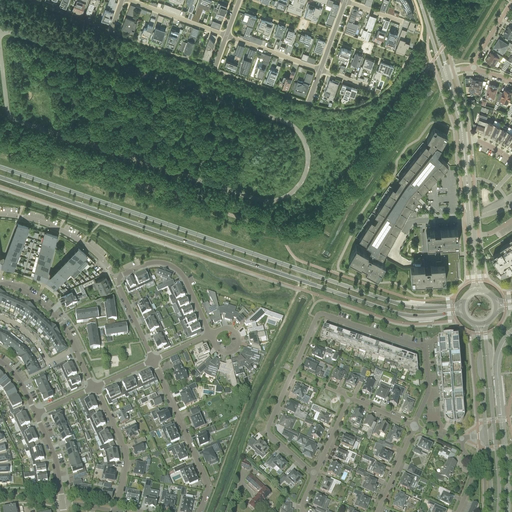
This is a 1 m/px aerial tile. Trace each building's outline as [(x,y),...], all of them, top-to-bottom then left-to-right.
[(68,4),(69,4),(69,0),(61,0),(59,6),(65,8),(66,8),(68,4)] [(81,11),(83,12),(86,0),(82,0),(82,2),(77,0),(75,4),(74,4),(72,10),(76,11),(75,12),(80,14),(81,11)] [(89,0),(85,13),(93,16),(95,10),(93,9),(95,4),(97,5),(98,0),(89,0)] [(108,23),(109,21),(110,21),(117,3),(114,2),(115,0),(109,0),(108,5),(111,6),(109,11),(105,10),(101,20),(108,23)] [(195,3),(196,0),(186,0),(186,3),(190,4),(187,11),(190,12),(187,18),(191,20),(193,13),(192,13),(194,5),(195,2),(195,3)] [(208,9),(211,1),(208,0),(199,0),(194,14),(200,16),(201,13),(200,13),(202,7),(208,9)] [(273,5),(273,6),(283,10),(286,0),(277,0),(277,1),(275,0),(275,1),(273,5)] [(297,0),(294,0),(293,5),(289,3),(286,11),(293,13),(297,0)] [(297,0),(293,13),(300,16),(303,9),(299,7),(301,2),(303,3),(304,0),(297,0)] [(336,4),(337,2),(330,0),(327,0),(326,5),(332,8),(328,17),(327,22),(332,23),(331,25),(330,26),(332,26),(339,5),(336,4)] [(394,0),(395,0),(394,0),(398,0),(400,1),(402,4),(404,7),(403,7),(408,16),(409,15),(412,15),(413,15),(410,8),(409,4),(407,1),(406,0),(394,0)] [(223,19),(227,8),(226,8),(226,6),(218,3),(216,8),(218,9),(216,13),(221,14),(220,18),(223,19)] [(307,9),(304,17),(310,19),(314,6),(308,4),(306,9),(307,9)] [(310,19),(316,21),(319,13),(320,13),(322,9),(314,6),(310,19)] [(134,13),(128,11),(124,21),(126,22),(125,24),(123,23),(122,27),(123,27),(122,29),(129,31),(129,30),(133,32),(133,33),(137,22),(136,22),(136,21),(131,19),(134,13)] [(243,19),(242,21),(248,23),(243,36),(243,38),(250,41),(252,35),(249,34),(256,17),(246,13),(245,15),(244,15),(243,16),(244,17),(243,19)] [(344,32),(354,35),(358,25),(353,23),(356,16),(351,14),(344,32)] [(361,36),(368,39),(371,32),(370,32),(371,30),(372,30),(376,18),(369,15),(365,26),(368,27),(367,31),(363,30),(361,36)] [(149,35),(149,33),(150,33),(150,31),(151,31),(155,20),(151,18),(148,26),(147,26),(146,28),(144,28),(143,31),(142,31),(140,36),(147,38),(148,34),(149,35)] [(266,21),(264,21),(264,20),(260,18),(258,23),(259,23),(257,30),(263,32),(265,24),(266,21)] [(380,42),(382,39),(383,39),(389,22),(383,19),(382,20),(384,21),(381,31),(378,30),(376,36),(375,36),(373,39),(380,42)] [(266,21),(265,24),(263,32),(270,34),(272,27),(270,27),(272,23),(266,21)] [(410,22),(409,25),(407,29),(414,31),(416,27),(414,27),(415,23),(410,22)] [(281,39),(285,27),(281,26),(281,25),(279,25),(278,25),(274,34),(278,36),(277,38),(281,39)] [(511,40),(511,37),(511,28),(509,26),(507,29),(506,29),(505,32),(503,35),(511,40)] [(161,43),(165,31),(155,27),(150,39),(161,43)] [(173,48),(175,42),(175,41),(175,39),(176,40),(179,33),(175,31),(175,30),(172,28),(169,37),(170,37),(169,39),(168,39),(166,45),(173,48)] [(294,30),(288,28),(285,38),(289,40),(287,44),(292,45),(295,36),(292,35),(294,30)] [(397,45),(395,50),(398,51),(399,51),(404,53),(406,48),(407,48),(407,49),(409,43),(405,42),(405,40),(403,40),(407,31),(402,29),(396,45),(397,45)] [(394,44),(394,43),(393,43),(394,41),(395,41),(397,35),(398,32),(395,30),(394,34),(389,32),(385,45),(388,46),(387,47),(392,49),(392,48),(393,48),(394,44)] [(311,37),(305,34),(305,35),(301,33),(298,40),(311,45),(313,38),(310,37),(311,37)] [(197,36),(193,34),(191,41),(188,40),(187,43),(183,41),(180,50),(183,51),(184,51),(184,52),(184,51),(190,53),(190,54),(197,36)] [(208,60),(214,43),(217,36),(210,34),(202,58),(208,60)] [(318,39),(313,51),(321,53),(325,42),(318,39)] [(507,45),(501,41),(499,43),(498,42),(497,43),(496,43),(494,46),(495,47),(494,48),(501,52),(504,48),(511,51),(511,43),(509,42),(508,45),(507,45)] [(235,54),(235,55),(234,59),(231,58),(229,61),(228,61),(226,60),(224,64),(226,65),(226,67),(235,70),(237,65),(244,46),(238,44),(234,55),(235,53),(237,54),(236,55),(235,55),(236,54),(235,54)] [(351,51),(341,48),(337,58),(343,60),(343,59),(348,61),(350,55),(349,55),(351,51)] [(242,66),(240,72),(247,74),(247,73),(248,70),(249,68),(251,61),(255,51),(250,49),(248,54),(247,57),(249,58),(248,60),(244,59),(244,58),(242,62),(242,64),(242,66)] [(303,53),(300,59),(306,62),(309,55),(303,53)] [(355,53),(351,64),(358,66),(359,63),(361,64),(363,58),(361,57),(362,55),(355,53)] [(500,56),(499,58),(490,53),(486,60),(490,63),(490,64),(494,66),(495,66),(498,61),(500,62),(503,57),(500,56)] [(371,70),(374,61),(365,58),(362,67),(363,67),(371,70)] [(505,71),(511,62),(506,59),(503,63),(504,63),(501,70),(505,71)] [(263,61),(264,62),(262,68),(261,67),(256,66),(254,70),(255,71),(253,76),(260,78),(260,76),(261,77),(261,78),(261,79),(263,73),(264,73),(268,63),(263,60),(262,61),(263,61)] [(374,80),(374,79),(373,79),(374,78),(378,80),(381,72),(382,72),(390,74),(390,75),(392,71),(391,71),(391,70),(392,70),(393,67),(380,62),(378,68),(378,70),(376,69),(373,79),(374,80)] [(273,84),(275,78),(276,78),(280,66),(277,65),(274,71),(270,69),(266,81),(273,84)] [(288,89),(292,79),(293,79),(295,72),(291,70),(289,78),(283,76),(281,82),(283,82),(282,87),(288,89)] [(312,75),(311,76),(307,74),(306,75),(305,76),(306,77),(304,82),(301,81),(301,82),(297,81),(297,83),(296,83),(293,91),(294,92),(294,90),(298,92),(298,93),(304,95),(305,92),(306,93),(312,75)] [(330,96),(333,97),(334,95),(339,83),(332,80),(332,81),(329,80),(327,85),(328,86),(328,88),(327,87),(323,98),(328,100),(330,96)] [(482,80),(478,81),(472,80),(472,83),(465,84),(466,94),(471,94),(471,92),(480,94),(481,90),(482,85),(483,81),(482,81),(482,80)] [(346,101),(348,95),(354,97),(357,89),(342,83),(339,92),(343,93),(341,99),(341,100),(341,101),(342,101),(342,102),(343,102),(343,103),(344,103),(344,102),(345,102),(346,102),(346,101)] [(493,85),(492,86),(489,85),(486,96),(494,98),(498,88),(495,87),(495,86),(493,85)] [(508,91),(507,91),(505,90),(503,93),(502,96),(501,100),(498,98),(494,109),(497,110),(500,103),(502,104),(504,101),(508,103),(510,99),(510,100),(511,96),(511,93),(511,92),(509,90),(508,91)] [(483,130),(486,121),(479,119),(476,128),(483,130)] [(490,133),(493,124),(486,121),(483,130),(490,133)] [(496,136),(500,127),(493,124),(490,133),(496,136)] [(507,131),(509,127),(502,124),(500,127),(496,136),(502,139),(507,131)] [(511,133),(507,131),(509,127),(507,131),(502,139),(508,142),(511,136),(511,133)] [(437,154),(447,136),(434,128),(427,140),(430,142),(428,146),(425,145),(423,142),(395,177),(398,179),(396,182),(393,180),(391,182),(394,184),(392,188),(389,186),(356,237),(370,247),(367,252),(356,245),(348,259),(360,266),(361,264),(366,267),(365,270),(377,277),(385,263),(373,257),(375,253),(382,257),(414,200),(412,198),(415,194),(417,196),(448,165),(437,154)] [(23,225),(18,223),(17,226),(16,228),(18,229),(26,232),(28,227),(23,225)] [(26,232),(18,229),(16,233),(15,233),(16,234),(16,233),(26,237),(27,232),(26,232)] [(456,262),(459,261),(457,229),(426,231),(427,247),(435,246),(435,245),(441,244),(441,250),(440,250),(441,261),(442,261),(442,265),(430,266),(430,268),(424,268),(424,266),(410,267),(411,283),(425,282),(425,280),(431,280),(431,281),(457,280),(456,262)] [(24,242),(26,237),(16,233),(16,234),(14,238),(13,238),(14,238),(24,242)] [(52,234),(46,233),(45,238),(54,240),(56,241),(56,240),(56,238),(57,235),(52,234)] [(511,237),(510,239),(511,241),(511,244),(510,242),(501,248),(502,250),(492,257),(499,267),(497,269),(502,274),(511,270),(511,237)] [(22,247),(24,242),(14,238),(12,243),(12,242),(12,243),(22,247)] [(20,251),(22,247),(12,243),(10,247),(10,248),(20,251)] [(88,257),(86,255),(82,251),(78,247),(76,249),(75,251),(76,252),(83,259),(85,261),(88,257)] [(18,256),(20,251),(10,248),(8,252),(9,253),(18,256)] [(72,255),(72,256),(82,265),(83,266),(86,262),(85,261),(83,259),(76,252),(72,255)] [(17,261),(18,256),(9,253),(7,257),(6,257),(7,258),(7,257),(17,261)] [(69,259),(68,259),(69,260),(78,269),(79,270),(83,266),(82,265),(72,256),(69,259)] [(15,266),(17,261),(7,257),(7,258),(5,262),(6,263),(6,262),(15,266)] [(69,260),(65,263),(75,273),(78,269),(69,260)] [(13,271),(15,266),(6,262),(6,263),(4,267),(9,269),(13,271)] [(65,263),(62,266),(61,267),(62,267),(69,274),(71,276),(75,273),(65,263)] [(66,278),(69,274),(62,267),(58,270),(58,271),(66,278)] [(163,271),(159,269),(157,275),(162,277),(161,278),(167,280),(165,284),(156,288),(158,292),(167,288),(173,285),(174,285),(172,281),(170,280),(172,274),(167,272),(163,270),(163,271)] [(62,282),(66,278),(58,271),(55,274),(54,274),(55,275),(62,282)] [(140,275),(145,286),(153,282),(150,276),(147,278),(145,273),(140,275)] [(59,285),(62,282),(55,275),(51,278),(52,279),(59,285)] [(145,286),(140,275),(134,277),(137,283),(134,284),(136,290),(145,286)] [(105,277),(95,282),(101,294),(111,289),(105,277)] [(55,289),(59,285),(52,279),(48,282),(52,286),(55,289)] [(82,284),(84,287),(94,282),(93,279),(82,284)] [(136,290),(134,284),(132,279),(126,281),(128,286),(126,288),(128,294),(136,290)] [(167,288),(171,296),(182,291),(180,286),(175,288),(173,285),(167,288)] [(64,295),(61,296),(62,300),(64,299),(65,302),(74,298),(72,291),(69,293),(68,291),(63,293),(64,295)] [(171,296),(168,298),(172,306),(175,305),(177,304),(177,303),(181,302),(180,299),(185,296),(182,291),(171,296)] [(202,305),(205,311),(205,310),(207,316),(212,314),(213,316),(215,320),(213,321),(214,325),(221,321),(220,315),(218,308),(215,294),(207,291),(214,306),(210,308),(207,303),(203,305),(202,305)] [(5,295),(5,294),(4,295),(0,304),(5,306),(9,298),(5,295)] [(66,305),(65,305),(66,309),(69,308),(70,310),(75,307),(75,305),(77,304),(76,302),(76,301),(80,299),(81,298),(79,296),(79,295),(74,298),(65,302),(66,305)] [(140,311),(151,306),(147,297),(141,300),(142,303),(137,306),(140,311)] [(10,308),(14,300),(9,298),(5,306),(10,308)] [(114,326),(114,324),(115,324),(115,322),(113,322),(113,321),(116,320),(116,315),(115,310),(114,303),(113,298),(110,299),(103,299),(104,305),(105,309),(106,318),(99,319),(98,313),(97,310),(92,311),(80,313),(75,313),(76,317),(77,323),(82,323),(82,322),(89,321),(89,323),(88,323),(88,325),(89,325),(90,327),(86,327),(87,333),(88,337),(89,345),(90,349),(93,349),(100,348),(99,342),(98,338),(97,329),(104,328),(105,334),(106,337),(111,337),(123,335),(128,334),(127,331),(126,324),(121,325),(114,326)] [(179,313),(181,312),(185,310),(183,307),(189,305),(186,299),(181,302),(177,303),(177,304),(175,305),(179,313)] [(15,311),(19,302),(14,300),(10,308),(15,311)] [(24,302),(23,304),(19,302),(15,311),(19,313),(23,304),(24,302)] [(24,302),(23,304),(19,313),(24,315),(30,306),(26,303),(24,302)] [(34,309),(32,307),(30,306),(24,315),(28,318),(35,311),(35,310),(35,309),(35,310),(34,309)] [(155,314),(151,306),(140,311),(142,316),(147,314),(149,317),(155,314)] [(227,308),(223,307),(218,308),(220,315),(223,314),(225,315),(224,319),(232,322),(233,318),(235,313),(236,308),(228,306),(227,308)] [(187,316),(192,313),(190,308),(185,310),(181,312),(179,313),(181,318),(178,319),(180,323),(183,322),(185,321),(185,320),(189,319),(189,318),(187,316)] [(35,311),(36,310),(36,309),(36,310),(35,310),(35,311),(28,318),(32,322),(38,315),(35,311)] [(246,323),(244,324),(246,326),(251,325),(252,325),(253,329),(252,329),(248,330),(249,336),(264,332),(263,331),(263,327),(256,329),(256,328),(256,325),(255,324),(256,324),(265,315),(267,313),(268,312),(260,309),(258,311),(256,313),(254,315),(246,323)] [(254,315),(251,312),(247,316),(243,312),(239,316),(238,314),(235,313),(233,318),(236,319),(237,320),(235,322),(237,324),(238,324),(239,326),(244,321),(246,323),(254,315)] [(157,319),(155,314),(152,315),(149,317),(150,320),(145,322),(146,324),(147,328),(152,325),(158,323),(157,319)] [(36,325),(42,318),(38,315),(32,322),(36,325)] [(193,327),(191,324),(196,322),(194,316),(189,318),(189,319),(185,320),(185,321),(183,322),(187,330),(189,329),(193,327)] [(40,329),(46,321),(42,318),(36,325),(40,329)] [(51,324),(50,325),(46,321),(40,329),(43,332),(50,325),(51,324)] [(162,331),(158,323),(152,325),(147,328),(150,333),(155,331),(156,333),(162,331)] [(51,324),(50,325),(43,332),(47,336),(55,329),(52,325),(51,324)] [(196,335),(195,332),(200,330),(198,325),(193,327),(189,329),(187,330),(190,338),(196,335)] [(327,340),(330,329),(324,327),(320,338),(327,340)] [(58,333),(57,331),(55,329),(47,336),(50,340),(58,335),(60,334),(59,333),(58,333)] [(333,342),(337,332),(330,329),(327,340),(333,342)] [(2,333),(0,338),(0,342),(0,343),(2,345),(3,344),(3,343),(9,336),(11,334),(4,331),(2,333)] [(166,339),(162,331),(156,333),(158,337),(153,339),(155,344),(166,339)] [(260,348),(259,347),(258,344),(261,343),(260,340),(265,339),(264,332),(249,336),(251,342),(249,342),(250,345),(252,345),(251,349),(258,351),(261,352),(260,348)] [(340,344),(343,334),(337,332),(333,342),(340,344)] [(60,334),(58,335),(50,340),(53,345),(61,340),(58,335),(60,334)] [(346,346),(350,336),(343,334),(340,344),(346,346)] [(7,347),(13,339),(9,336),(3,343),(3,344),(7,347)] [(352,349),(356,338),(350,336),(346,346),(352,349)] [(433,345),(433,346),(434,359),(440,418),(441,418),(444,418),(445,419),(445,420),(446,421),(447,422),(448,423),(449,423),(449,424),(450,424),(451,425),(452,425),(454,425),(455,425),(457,424),(458,424),(460,423),(461,422),(461,421),(462,421),(462,420),(463,419),(463,418),(464,417),(464,416),(461,393),(463,393),(463,392),(463,391),(459,343),(458,342),(457,342),(452,343),(451,341),(452,341),(451,341),(450,341),(448,341),(448,336),(446,337),(444,337),(443,337),(441,338),(439,338),(437,339),(438,341),(440,341),(440,342),(440,344),(437,344),(434,345),(433,345)] [(359,351),(362,340),(356,338),(352,349),(359,351)] [(11,350),(17,342),(13,339),(7,347),(11,350)] [(170,347),(166,339),(155,344),(157,350),(163,347),(164,350),(170,347)] [(55,349),(64,344),(61,340),(53,345),(55,349)] [(365,353),(369,343),(362,340),(359,351),(365,353)] [(15,353),(21,346),(17,342),(11,350),(15,353)] [(372,355),(375,345),(369,343),(365,353),(372,355)] [(67,348),(66,349),(64,344),(55,349),(58,354),(57,354),(67,348)] [(209,353),(207,350),(208,349),(207,346),(206,346),(203,347),(202,344),(194,347),(196,352),(197,355),(198,356),(200,360),(194,365),(195,366),(197,368),(209,358),(207,354),(209,353)] [(378,357),(382,347),(375,345),(372,355),(378,357)] [(20,356),(25,349),(21,346),(15,353),(19,356),(18,358),(20,356)] [(242,359),(250,366),(249,365),(251,363),(252,363),(255,360),(258,361),(259,357),(256,357),(258,351),(251,349),(246,347),(246,350),(244,349),(242,354),(246,355),(245,356),(242,359)] [(325,348),(324,351),(315,347),(314,350),(313,352),(312,355),(322,360),(324,356),(326,357),(328,356),(328,355),(331,356),(331,357),(332,360),(336,362),(339,354),(325,348)] [(385,360),(388,349),(382,347),(378,357),(385,360)] [(30,355),(25,349),(20,356),(18,358),(19,358),(21,362),(30,355)] [(391,362),(395,351),(388,349),(385,360),(391,362)] [(397,364),(401,354),(395,351),(391,362),(397,364)] [(404,366),(407,356),(401,354),(397,364),(404,366)] [(34,361),(30,355),(21,362),(24,365),(24,366),(26,365),(34,361)] [(169,359),(172,364),(179,361),(176,355),(169,359)] [(242,359),(240,356),(237,359),(235,359),(236,364),(237,364),(237,365),(232,366),(234,373),(235,373),(236,376),(240,375),(238,369),(244,368),(249,373),(253,369),(250,366),(242,359)] [(409,372),(414,358),(407,356),(404,366),(410,368),(409,372)] [(418,375),(416,359),(414,358),(409,372),(418,375)] [(215,362),(214,362),(213,363),(209,359),(205,363),(205,364),(203,366),(203,365),(196,371),(200,375),(205,370),(207,371),(208,372),(209,373),(210,374),(212,374),(211,376),(213,377),(215,378),(220,361),(216,360),(215,362)] [(317,367),(318,365),(307,360),(306,363),(306,362),(304,365),(305,366),(304,368),(313,372),(312,375),(321,379),(323,374),(320,373),(322,369),(317,367)] [(28,369),(37,366),(34,361),(26,365),(24,366),(26,365),(28,369)] [(220,364),(218,372),(221,373),(221,372),(223,372),(223,373),(224,375),(226,375),(227,377),(228,381),(230,381),(231,387),(232,387),(232,388),(237,389),(238,389),(237,385),(236,381),(234,373),(232,366),(231,361),(229,362),(226,362),(226,364),(227,365),(225,366),(225,365),(220,364)] [(63,374),(74,369),(72,364),(67,366),(65,363),(59,365),(63,374)] [(179,381),(180,382),(184,380),(183,378),(186,376),(183,369),(180,364),(179,365),(173,368),(176,374),(173,375),(176,382),(179,381)] [(40,370),(39,370),(37,366),(28,369),(30,374),(29,375),(28,375),(29,375),(40,370)] [(346,376),(349,370),(344,368),(343,371),(342,370),(341,373),(336,370),(335,373),(334,373),(332,376),(333,377),(332,380),(333,381),(335,382),(337,383),(337,382),(339,383),(343,375),(346,376)] [(73,380),(71,377),(76,374),(74,369),(63,374),(67,383),(73,380)] [(383,374),(377,371),(375,370),(375,371),(374,375),(376,376),(373,383),(367,380),(362,392),(363,392),(362,393),(365,394),(365,393),(367,394),(366,394),(369,395),(370,395),(374,385),(377,387),(376,389),(383,374)] [(149,385),(157,381),(154,375),(151,376),(149,371),(144,374),(149,385)] [(37,387),(48,381),(44,373),(38,376),(40,379),(34,381),(37,387)] [(149,385),(144,374),(138,376),(141,381),(138,382),(141,388),(149,385)] [(346,386),(351,388),(351,387),(355,388),(356,385),(357,385),(357,383),(358,384),(359,380),(360,379),(358,378),(358,375),(355,375),(354,378),(350,376),(346,384),(347,385),(346,386)] [(77,389),(75,386),(81,383),(78,378),(73,380),(67,383),(71,391),(77,389)] [(141,388),(138,382),(135,384),(133,379),(127,381),(132,392),(141,388)] [(8,381),(0,387),(3,391),(11,386),(11,385),(8,381)] [(39,391),(50,387),(47,382),(48,382),(48,381),(37,387),(39,391)] [(127,395),(132,392),(127,381),(122,384),(124,389),(121,390),(124,396),(126,399),(129,397),(127,395)] [(197,389),(195,384),(187,387),(188,390),(186,392),(186,393),(180,396),(182,399),(181,400),(183,403),(185,407),(194,403),(190,392),(193,391),(193,390),(197,389)] [(384,401),(389,388),(380,384),(378,388),(380,388),(376,398),(384,401)] [(305,393),(307,389),(297,385),(295,388),(293,391),(294,391),(292,395),(301,399),(300,402),(307,405),(310,398),(305,396),(306,393),(305,393)] [(398,388),(398,387),(394,385),(391,393),(394,395),(390,404),(397,407),(399,397),(401,398),(404,390),(398,388)] [(14,391),(11,386),(3,391),(6,396),(14,391)] [(124,396),(121,390),(119,391),(116,386),(111,389),(116,400),(124,396)] [(52,392),(50,387),(39,391),(42,396),(41,396),(52,392)] [(112,404),(111,402),(116,400),(111,389),(106,391),(108,396),(105,397),(109,406),(112,404)] [(14,391),(6,396),(8,400),(17,396),(14,391)] [(53,397),(51,392),(52,392),(41,396),(44,401),(53,397)] [(155,394),(140,401),(142,406),(149,402),(151,408),(154,407),(155,408),(162,404),(160,400),(159,398),(157,398),(155,394)] [(408,398),(409,396),(405,394),(403,401),(406,402),(402,411),(403,412),(402,412),(405,414),(406,413),(409,414),(410,411),(411,411),(412,408),(411,408),(413,405),(409,403),(411,399),(408,398)] [(19,401),(17,396),(8,400),(10,405),(11,405),(20,401),(19,401)] [(84,408),(95,403),(93,398),(88,400),(86,397),(80,400),(84,408)] [(19,402),(20,401),(11,405),(10,405),(7,407),(12,416),(12,415),(18,412),(20,412),(18,409),(22,407),(19,402)] [(296,409),(298,405),(289,401),(285,410),(295,414),(293,417),(304,422),(305,419),(307,416),(307,415),(304,413),(303,413),(302,415),(299,414),(300,412),(299,411),(296,409)] [(92,410),(97,408),(95,403),(84,408),(88,416),(94,414),(92,410)] [(121,424),(128,421),(127,419),(128,419),(126,416),(125,415),(132,411),(130,405),(119,410),(120,414),(117,415),(118,417),(117,417),(119,420),(121,424)] [(325,415),(326,411),(313,405),(311,411),(320,415),(317,421),(327,425),(327,424),(328,424),(329,421),(329,419),(328,419),(329,416),(325,415)] [(53,422),(64,417),(61,412),(62,412),(61,408),(55,411),(56,414),(51,417),(53,422)] [(191,424),(193,427),(193,426),(195,430),(195,431),(195,430),(204,427),(204,426),(205,425),(203,421),(202,422),(199,416),(199,415),(198,416),(197,413),(199,412),(198,408),(190,411),(192,415),(193,418),(190,419),(190,420),(192,423),(191,424)] [(158,410),(150,413),(154,421),(158,419),(160,425),(166,422),(166,421),(170,419),(170,418),(171,418),(169,413),(168,414),(167,412),(165,413),(164,412),(159,414),(158,410)] [(360,413),(360,412),(357,410),(357,411),(355,410),(351,419),(355,421),(353,426),(359,428),(364,418),(361,417),(362,414),(360,413)] [(27,419),(25,413),(20,416),(18,412),(12,415),(16,424),(27,419)] [(103,420),(100,414),(95,417),(94,414),(88,416),(85,417),(87,421),(89,420),(92,425),(103,420)] [(285,416),(285,417),(283,416),(281,421),(280,420),(280,421),(281,421),(278,426),(287,430),(288,430),(291,423),(293,423),(294,421),(292,420),(286,417),(285,416)] [(66,422),(64,417),(53,422),(56,427),(64,423),(66,422)] [(369,417),(369,418),(367,417),(363,426),(368,428),(366,439),(369,441),(372,435),(372,433),(375,424),(373,423),(374,420),(373,419),(371,417),(369,417)] [(30,424),(27,419),(16,424),(20,432),(26,429),(25,426),(30,424)] [(100,427),(105,425),(103,420),(92,425),(95,433),(102,430),(100,427)] [(124,431),(126,435),(127,438),(128,437),(129,440),(136,437),(135,434),(137,433),(134,426),(136,425),(135,421),(129,424),(131,428),(124,431)] [(66,427),(64,423),(56,427),(58,432),(69,426),(66,427)] [(384,423),(384,424),(381,423),(380,427),(377,425),(373,435),(378,437),(380,433),(385,436),(389,426),(388,426),(388,425),(384,423)] [(69,433),(71,431),(69,426),(58,432),(60,436),(69,433)] [(179,440),(174,427),(169,429),(168,426),(161,428),(163,434),(166,432),(171,443),(179,440)] [(319,440),(323,431),(315,427),(311,436),(319,440)] [(200,435),(197,437),(198,439),(197,440),(197,442),(200,447),(208,443),(206,439),(207,438),(206,435),(212,433),(210,428),(199,432),(200,435)] [(397,441),(401,431),(394,428),(393,431),(390,430),(386,441),(390,443),(392,439),(397,441)] [(35,435),(33,430),(28,432),(26,429),(20,432),(24,441),(35,435)] [(110,436),(108,431),(103,434),(102,430),(95,433),(99,442),(110,436)] [(73,441),(69,433),(60,436),(62,442),(64,441),(66,444),(66,443),(73,441)] [(37,441),(35,435),(24,441),(26,446),(28,449),(34,446),(32,443),(37,441)] [(108,444),(113,442),(110,436),(99,442),(102,447),(99,448),(100,451),(103,450),(109,447),(108,444)] [(307,443),(308,440),(300,436),(297,443),(302,445),(303,443),(307,444),(303,455),(311,459),(315,450),(314,450),(315,446),(307,443)] [(360,442),(362,438),(355,436),(354,439),(354,440),(344,436),(340,444),(344,445),(344,446),(348,448),(348,447),(353,449),(356,441),(356,440),(360,442)] [(135,456),(145,452),(141,444),(146,442),(144,437),(136,441),(138,445),(132,448),(133,452),(134,455),(135,455),(135,456)] [(259,441),(257,444),(251,439),(248,446),(255,452),(257,451),(260,454),(259,456),(262,459),(265,455),(264,454),(268,450),(265,447),(266,446),(263,444),(262,444),(259,441)] [(4,446),(7,445),(6,442),(6,440),(0,442),(0,453),(9,451),(6,452),(4,446)] [(421,441),(421,440),(419,444),(418,444),(417,447),(418,447),(417,448),(418,449),(418,450),(415,449),(413,453),(419,455),(422,450),(428,453),(432,445),(431,445),(428,444),(425,442),(421,441)] [(77,449),(76,444),(74,444),(73,441),(66,443),(67,447),(65,447),(67,453),(78,449),(77,449)] [(220,451),(217,443),(204,449),(206,453),(204,454),(205,456),(203,457),(204,459),(203,459),(205,463),(206,462),(206,464),(209,463),(210,466),(218,462),(214,453),(220,451)] [(385,447),(382,447),(377,444),(374,450),(379,452),(378,454),(380,455),(378,459),(379,459),(379,460),(382,461),(382,460),(388,463),(389,459),(390,459),(391,457),(391,456),(391,455),(383,451),(385,447)] [(179,462),(187,459),(186,455),(186,454),(184,451),(182,447),(179,448),(178,445),(167,450),(168,453),(171,452),(173,456),(176,455),(179,462)] [(35,450),(34,446),(28,449),(24,450),(26,453),(29,452),(31,457),(42,454),(41,448),(35,450)] [(118,456),(117,450),(111,451),(109,447),(103,450),(104,453),(105,453),(106,458),(118,456)] [(80,454),(78,449),(67,453),(68,458),(79,454),(80,454)] [(447,460),(450,454),(441,449),(438,456),(441,457),(441,456),(444,458),(444,459),(447,460)] [(6,457),(10,456),(9,451),(0,453),(0,464),(11,462),(8,463),(6,457)] [(343,453),(337,451),(337,452),(336,452),(335,455),(336,455),(334,458),(344,463),(346,459),(351,461),(351,460),(354,461),(356,455),(349,452),(347,454),(343,453)] [(44,459),(42,454),(31,457),(32,462),(33,466),(39,465),(39,461),(44,459)] [(81,459),(79,454),(68,458),(70,463),(82,459),(81,459)] [(113,463),(119,461),(118,456),(106,458),(107,463),(107,464),(106,467),(113,467),(114,467),(113,463)] [(142,462),(143,462),(142,465),(137,464),(135,470),(134,470),(133,475),(143,477),(145,466),(146,466),(147,460),(148,460),(147,456),(141,458),(142,462)] [(278,458),(275,461),(272,457),(266,464),(269,467),(269,466),(272,470),(275,466),(281,471),(286,465),(278,458)] [(83,464),(82,459),(70,463),(71,468),(83,464)] [(374,464),(376,462),(370,459),(368,462),(371,463),(370,465),(372,466),(372,468),(371,472),(381,477),(381,476),(382,477),(384,473),(382,472),(384,469),(374,464)] [(453,471),(456,463),(448,460),(446,464),(441,476),(436,474),(435,475),(435,476),(435,477),(436,478),(436,479),(437,480),(438,481),(439,481),(443,482),(445,478),(448,480),(450,477),(451,475),(452,476),(454,471),(453,471)] [(8,468),(12,467),(11,462),(0,464),(0,468),(0,467),(0,474),(10,474),(8,474),(8,468)] [(250,465),(245,463),(242,462),(240,467),(248,470),(250,465)] [(86,473),(83,464),(71,468),(73,474),(78,472),(79,475),(86,473)] [(339,470),(340,468),(332,464),(330,467),(328,470),(329,471),(327,474),(335,478),(336,477),(337,477),(340,470),(339,470)] [(183,465),(174,469),(175,473),(182,470),(183,472),(184,472),(186,478),(183,480),(185,484),(188,483),(189,485),(190,485),(197,482),(198,482),(197,481),(195,477),(194,474),(194,473),(192,469),(192,468),(191,468),(186,471),(185,469),(185,468),(184,466),(184,465),(183,465)] [(46,472),(45,466),(33,468),(34,473),(28,474),(29,478),(34,477),(41,476),(40,473),(46,472)] [(97,466),(96,469),(104,471),(103,472),(103,476),(105,476),(104,481),(114,483),(114,481),(115,482),(116,477),(115,477),(116,473),(113,473),(111,472),(112,468),(112,467),(106,467),(102,467),(97,466)] [(414,472),(416,469),(409,466),(407,472),(412,475),(419,478),(420,479),(421,475),(421,476),(414,472)] [(297,475),(296,476),(293,472),(290,476),(289,475),(286,478),(283,476),(277,482),(280,485),(284,481),(288,486),(291,483),(295,486),(301,479),(297,475)] [(9,478),(11,477),(10,474),(0,474),(1,474),(1,478),(0,477),(0,484),(2,484),(2,485),(6,485),(6,484),(10,484),(9,478)] [(47,481),(46,475),(41,476),(34,477),(36,486),(42,486),(42,482),(47,481)] [(264,488),(250,475),(245,481),(259,493),(248,505),(255,511),(270,494),(264,488)] [(404,475),(399,486),(409,490),(408,492),(412,493),(414,489),(417,484),(419,478),(412,475),(411,478),(404,475)] [(374,486),(376,482),(365,478),(364,481),(367,483),(364,490),(365,491),(365,492),(367,493),(368,492),(373,494),(374,493),(375,492),(376,490),(375,489),(376,487),(374,486)] [(74,483),(72,483),(74,489),(75,489),(75,491),(77,491),(77,493),(86,494),(86,493),(89,494),(91,486),(87,485),(87,488),(80,487),(80,486),(82,485),(81,481),(78,481),(78,480),(74,481),(74,483)] [(335,481),(333,483),(325,480),(323,484),(322,486),(320,490),(328,493),(330,488),(333,490),(335,485),(339,486),(340,483),(335,481)] [(145,484),(142,498),(143,498),(142,498),(143,497),(146,497),(145,505),(149,506),(149,507),(151,507),(155,508),(155,507),(156,507),(158,496),(149,494),(150,490),(151,482),(146,481),(145,484)] [(104,498),(104,499),(108,500),(108,499),(112,499),(113,493),(108,492),(109,489),(103,488),(103,491),(102,491),(101,497),(104,498)] [(448,497),(450,493),(439,488),(438,491),(441,499),(439,501),(448,506),(452,498),(448,497)] [(130,503),(133,504),(134,502),(138,503),(140,494),(129,492),(129,489),(126,489),(124,496),(127,496),(126,501),(131,502),(130,503)] [(361,497),(362,494),(355,490),(353,494),(357,496),(356,498),(358,499),(357,501),(359,502),(356,507),(358,507),(358,508),(365,511),(367,508),(368,505),(370,501),(361,497)] [(166,499),(166,496),(167,496),(167,495),(167,492),(162,491),(160,503),(163,504),(163,508),(166,509),(166,510),(170,511),(170,509),(173,510),(175,501),(166,499)] [(409,501),(410,498),(400,494),(398,497),(397,496),(397,497),(396,497),(394,500),(395,501),(393,506),(394,506),(393,507),(397,509),(397,508),(402,509),(401,510),(404,511),(405,509),(403,508),(406,500),(409,501)] [(323,505),(326,500),(317,496),(316,499),(315,499),(314,502),(313,506),(318,508),(316,511),(326,511),(327,510),(325,509),(326,507),(325,506),(323,505)] [(190,511),(193,501),(193,500),(183,498),(183,499),(179,511),(190,511)] [(437,508),(438,504),(429,500),(427,505),(430,506),(432,511),(445,511),(446,511),(437,508)] [(470,509),(468,511),(475,511),(476,511),(477,511),(479,505),(478,505),(473,503),(472,502),(470,509)]
